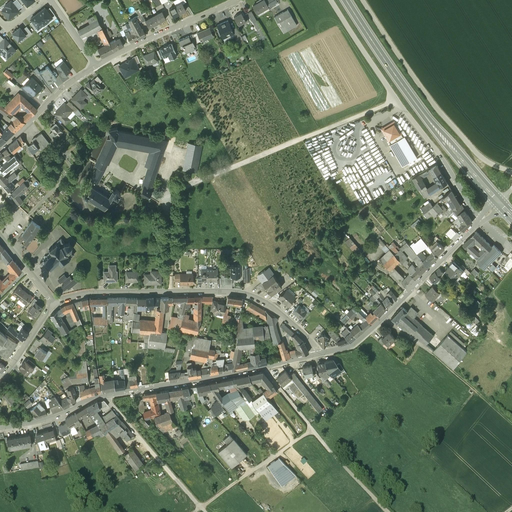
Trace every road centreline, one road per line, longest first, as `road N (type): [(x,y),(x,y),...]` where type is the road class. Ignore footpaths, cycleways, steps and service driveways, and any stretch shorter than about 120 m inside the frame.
road 1 (secondary): [(0,429),(56,417),(91,399),(317,355)]
road 2 (residential): [(53,305),(99,294),(245,296),(268,304),(317,355)]
road 3 (primary): [(499,203),(346,0)]
road 4 (track): [(396,101),(167,196)]
road 5 (secondary): [(317,355),(361,340),(481,220)]
road 6 (residential): [(96,67),(238,0)]
road 7 (residential): [(398,105),(481,220)]
road 8 (track): [(312,430),(200,508)]
road 9 (residential): [(0,149),(96,67)]
road 10 (residential): [(330,0),(398,105)]
